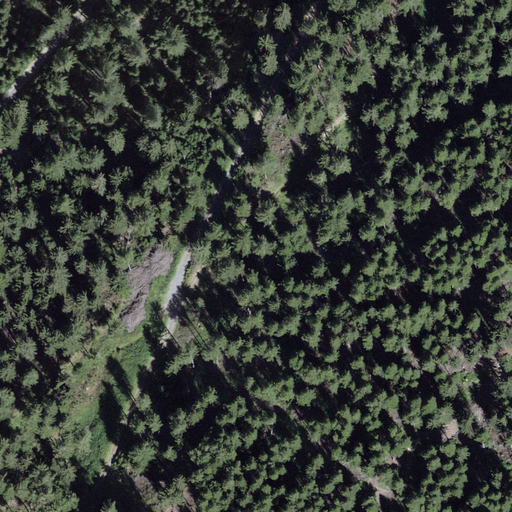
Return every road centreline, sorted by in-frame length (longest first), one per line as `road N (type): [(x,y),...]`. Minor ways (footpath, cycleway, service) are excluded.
road 1 (track): [(326,0),(181,257),(170,314),(85,511)]
road 2 (track): [(0,105),(98,0)]
